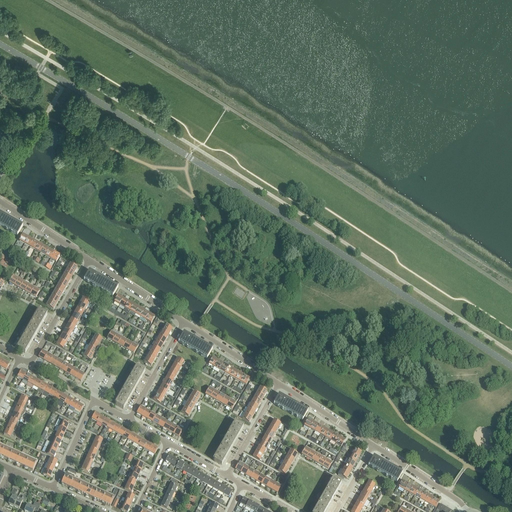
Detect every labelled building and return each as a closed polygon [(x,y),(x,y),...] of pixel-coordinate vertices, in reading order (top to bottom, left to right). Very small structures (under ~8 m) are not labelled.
[(17,223),(14,222),(3,216),(3,215),(0,213),(0,225),(17,236),(18,234),(19,234),(19,233),(22,227),(17,224),(17,223)] [(25,245),(28,238),(23,235),(19,242),(25,245)] [(30,248),(34,241),(28,238),(25,245),(30,248)] [(35,250),(39,244),(34,241),(30,248),(35,250)] [(40,253),(44,247),(39,244),(35,250),(40,253)] [(46,256),(49,250),(44,247),(40,253),(46,256)] [(51,259),(54,253),(49,250),(46,256),(51,259)] [(56,262),(60,256),(54,253),(51,259),(56,262)] [(77,268),(67,262),(65,265),(69,267),(68,270),(74,273),(77,268)] [(71,278),(74,273),(68,270),(65,275),(71,278)] [(118,288),(89,272),(85,278),(84,279),(85,279),(84,281),(113,297),(114,295),(115,294),(114,294),(118,288)] [(68,284),(71,278),(65,275),(62,280),(68,284)] [(14,287),(18,280),(13,277),(9,284),(14,287)] [(20,290),(23,283),(18,280),(14,287),(20,290)] [(65,289),(68,284),(62,280),(59,285),(65,289)] [(25,293),(29,286),(23,283),(20,290),(25,293)] [(62,294),(65,289),(59,285),(56,290),(62,294)] [(30,296),(34,289),(29,286),(25,293),(30,296)] [(35,299),(39,292),(34,289),(30,296),(35,299)] [(59,299),(62,294),(56,290),(53,295),(59,299)] [(56,304),(59,299),(53,295),(50,301),(56,304)] [(119,306),(123,299),(118,296),(114,303),(119,306)] [(87,307),(90,302),(83,298),(80,303),(87,307)] [(125,309),(128,302),(123,299),(119,306),(125,309)] [(53,310),(56,304),(50,301),(47,306),(53,310)] [(129,314),(134,305),(128,302),(125,309),(128,310),(126,313),(129,314)] [(84,313),(87,307),(80,303),(77,309),(84,313)] [(135,315),(139,308),(134,305),(129,314),(130,312),(135,315)] [(140,318),(144,311),(139,308),(135,315),(140,318)] [(81,318),(84,313),(77,309),(74,314),(81,318)] [(25,354),(47,315),(41,312),(41,311),(40,310),(39,311),(38,310),(34,318),(29,327),(24,336),(21,340),(16,349),(17,350),(19,351),(19,350),(25,354)] [(145,321),(149,314),(144,311),(140,318),(145,321)] [(78,323),(81,318),(74,314),(71,319),(78,323)] [(151,324),(154,317),(149,314),(145,321),(151,324)] [(75,328),(78,323),(71,319),(68,325),(77,330),(77,329),(75,328)] [(77,330),(68,325),(65,330),(72,334),(72,333),(74,334),(77,330)] [(169,335),(172,330),(165,326),(162,331),(169,335)] [(69,339),(72,334),(65,330),(62,335),(69,339)] [(166,340),(169,335),(162,331),(159,336),(166,340)] [(113,343),(116,336),(111,333),(107,339),(113,343)] [(212,350),(183,333),(180,339),(179,339),(179,340),(178,342),(207,359),(208,357),(209,356),(208,356),(212,350)] [(66,344),(69,339),(62,335),(59,340),(66,344)] [(102,340),(96,337),(95,336),(92,341),(99,345),(102,340)] [(118,345),(121,339),(116,336),(113,343),(118,345)] [(163,346),(166,340),(159,336),(156,342),(163,346)] [(123,348),(127,342),(121,339),(118,345),(123,348)] [(63,349),(66,344),(59,340),(56,346),(63,349)] [(96,350),(99,345),(92,341),(89,346),(96,350)] [(128,351),(132,345),(127,342),(123,348),(128,351)] [(160,351),(163,346),(156,342),(153,347),(160,351)] [(133,354),(139,345),(136,343),(135,346),(132,345),(128,351),(133,354)] [(93,356),(96,350),(89,346),(86,352),(93,356)] [(150,352),(157,356),(160,351),(153,347),(150,352)] [(180,356),(183,351),(175,347),(172,353),(180,356)] [(44,361),(48,354),(42,351),(38,358),(44,361)] [(90,361),(93,356),(86,352),(83,357),(90,361)] [(147,357),(154,361),(157,356),(150,352),(147,357)] [(182,358),(195,365),(198,360),(185,353),(182,358)] [(49,364),(53,357),(48,354),(44,361),(49,364)] [(54,367),(58,360),(53,357),(49,364),(54,367)] [(151,367),(154,361),(147,357),(144,363),(151,367)] [(181,368),(184,362),(177,358),(174,364),(181,368)] [(213,370),(218,361),(212,358),(208,366),(211,367),(210,368),(213,370)] [(59,370),(63,363),(58,360),(54,367),(59,370)] [(219,371),(223,364),(218,361),(213,370),(214,368),(219,371)] [(6,370),(9,365),(4,362),(0,368),(6,371),(5,373),(7,374),(8,371),(6,370)] [(64,373),(68,366),(63,363),(59,370),(64,373)] [(178,373),(181,368),(174,364),(171,369),(178,373)] [(224,374),(228,367),(223,364),(219,371),(224,374)] [(70,376),(74,369),(68,366),(64,373),(70,376)] [(123,410),(145,371),(139,367),(138,366),(137,367),(137,366),(114,405),(115,405),(115,406),(117,406),(123,410)] [(230,377),(234,370),(228,367),(224,374),(230,377)] [(75,379),(79,372),(74,369),(70,376),(75,379)] [(175,378),(178,373),(171,369),(168,374),(175,378)] [(235,380),(239,373),(234,370),(230,377),(235,380)] [(22,380),(26,374),(20,371),(17,377),(22,380)] [(80,382),(84,375),(79,372),(75,379),(80,382)] [(240,383),(244,376),(239,373),(235,380),(240,383)] [(27,383),(31,377),(26,374),(22,380),(27,383)] [(172,383),(175,378),(168,374),(165,379),(172,383)] [(246,386),(249,379),(244,376),(240,383),(246,386)] [(33,386),(36,380),(31,377),(27,383),(33,386)] [(169,389),(172,383),(165,379),(162,385),(169,389)] [(38,389),(42,383),(36,380),(33,386),(38,389)] [(42,395),(47,386),(42,383),(38,389),(37,392),(42,395)] [(166,394),(169,389),(162,385),(159,390),(166,394)] [(48,395),(52,389),(47,386),(42,395),(43,393),(48,395)] [(264,397),(267,391),(260,388),(257,393),(264,397)] [(54,398),(57,392),(52,389),(48,395),(54,398)] [(211,399),(214,392),(209,389),(205,396),(211,399)] [(163,399),(166,394),(159,390),(156,395),(163,399)] [(59,401),(62,395),(57,392),(54,398),(59,401)] [(197,401),(200,396),(193,392),(191,397),(197,401)] [(216,402),(220,395),(214,392),(211,399),(216,402)] [(261,402),(264,397),(257,393),(254,398),(261,402)] [(64,404),(68,398),(62,395),(59,401),(64,404)] [(160,404),(163,399),(156,395),(153,401),(160,404)] [(221,404),(225,398),(220,395),(216,402),(221,404)] [(307,411),(279,395),(275,402),(274,403),(273,405),(302,421),(303,419),(304,418),(307,411)] [(26,403),(28,399),(21,396),(19,402),(27,406),(28,404),(26,403)] [(194,406),(197,401),(191,397),(188,402),(194,406)] [(69,407),(73,401),(68,398),(64,404),(69,407)] [(226,407),(230,401),(225,398),(221,404),(226,407)] [(258,407),(261,402),(254,398),(251,403),(258,407)] [(75,410),(78,404),(73,401),(69,407),(68,410),(73,413),(75,410)] [(232,410),(235,404),(230,401),(226,407),(232,410)] [(25,411),(27,406),(19,402),(16,408),(23,411),(23,410),(25,411)] [(191,412),(194,406),(188,402),(184,408),(191,412)] [(255,413),(258,407),(251,403),(248,409),(255,413)] [(80,413),(83,407),(78,404),(75,410),(80,413)] [(142,417),(146,410),(140,407),(136,414),(142,417)] [(21,414),(23,411),(16,408),(14,413),(22,417),(22,416),(21,414)] [(188,417),(191,412),(184,408),(181,413),(188,417)] [(252,418),(255,413),(248,409),(245,414),(252,418)] [(147,420),(151,413),(146,410),(142,417),(147,420)] [(19,422),(22,417),(14,413),(11,418),(19,422)] [(96,423),(100,416),(95,413),(91,420),(96,423)] [(152,423),(156,416),(151,413),(147,420),(152,423)] [(249,423),(252,418),(245,414),(242,419),(249,423)] [(101,425),(105,419),(100,416),(96,423),(101,425)] [(157,426),(161,419),(156,416),(152,423),(157,426)] [(17,427),(19,422),(11,418),(9,424),(17,428),(17,427)] [(69,425),(67,424),(68,421),(62,418),(60,421),(62,422),(59,427),(58,427),(66,430),(69,425)] [(107,429),(110,422),(105,419),(101,425),(107,429)] [(163,429),(166,422),(161,419),(157,426),(163,429)] [(309,429),(313,423),(307,419),(304,426),(309,429)] [(277,430),(280,424),(273,420),(270,426),(277,430)] [(112,431),(115,425),(110,422),(107,429),(106,431),(108,432),(109,430),(112,431)] [(168,432),(172,425),(166,422),(163,429),(168,432)] [(221,466),(243,427),(237,424),(237,423),(236,423),(235,422),(213,461),(214,461),(214,462),(215,463),(215,462),(221,466)] [(314,432),(318,426),(313,423),(309,429),(314,432)] [(15,433),(17,428),(9,424),(6,429),(15,433)] [(116,436),(121,428),(115,425),(112,431),(112,432),(112,433),(116,436)] [(173,435),(177,428),(172,425),(168,432),(173,435)] [(274,435),(277,430),(270,426),(267,431),(274,435)] [(320,435),(323,429),(318,426),(314,432),(320,435)] [(64,436),(66,430),(58,427),(56,432),(57,433),(64,436)] [(122,437),(126,431),(121,428),(116,436),(119,437),(119,436),(122,437)] [(178,438),(182,431),(177,428),(173,435),(178,438)] [(16,434),(15,433),(6,429),(4,435),(15,440),(16,438),(15,437),(16,434)] [(325,438),(329,432),(323,429),(320,435),(325,438)] [(128,440),(131,434),(126,431),(122,437),(128,440)] [(274,435),(267,431),(264,436),(271,440),(274,435)] [(330,441),(334,435),(329,432),(325,438),(330,441)] [(61,441),(64,436),(57,433),(54,438),(61,441)] [(133,443),(136,437),(131,434),(128,440),(133,443)] [(336,444),(339,438),(334,435),(330,441),(336,444)] [(268,445),(271,440),(264,436),(262,441),(268,445)] [(102,446),(104,441),(102,440),(96,437),(93,443),(100,446),(102,446)] [(138,446),(142,440),(136,437),(133,443),(138,446)] [(61,441),(54,438),(53,438),(50,443),(58,447),(61,441)] [(340,447),(344,441),(339,438),(336,444),(340,447)] [(143,449),(147,443),(142,440),(138,446),(143,449)] [(265,450),(268,445),(262,441),(259,447),(265,450)] [(56,452),(58,447),(50,443),(49,446),(48,446),(47,448),(56,452)] [(98,452),(100,446),(93,443),(91,448),(98,452)] [(149,452),(152,446),(147,443),(143,449),(149,452)] [(36,463),(12,452),(0,446),(0,456),(32,472),(36,463)] [(154,455),(158,449),(152,446),(149,452),(154,455)] [(262,456),(265,450),(259,447),(256,452),(262,456)] [(53,458),(56,452),(47,448),(44,454),(53,458)] [(95,457),(98,452),(91,448),(88,454),(95,457)] [(297,454),(287,449),(287,450),(286,451),(287,452),(285,455),(288,456),(294,460),(297,454)] [(307,458),(310,452),(305,449),(301,455),(307,458)] [(358,458),(361,453),(354,449),(351,455),(358,458)] [(259,461),(262,456),(256,452),(253,457),(259,461)] [(312,461),(316,455),(310,452),(307,458),(312,461)] [(93,462),(95,457),(88,454),(86,459),(93,462)] [(131,462),(133,457),(127,454),(125,459),(131,462)] [(317,464),(321,457),(316,455),(312,461),(317,464)] [(355,464),(358,459),(358,458),(351,455),(348,460),(355,464)] [(170,465),(174,459),(168,456),(165,461),(163,465),(165,466),(167,463),(170,465)] [(291,465),(294,460),(288,456),(284,461),(291,465)] [(322,467),(326,460),(321,457),(317,464),(322,467)] [(402,473),(373,457),(368,466),(397,482),(402,473)] [(55,468),(58,461),(51,458),(48,464),(55,468)] [(90,468),(93,462),(86,459),(83,465),(90,468)] [(176,468),(179,462),(174,459),(170,465),(176,468)] [(327,470),(331,463),(326,460),(322,467),(327,470)] [(352,469),(355,464),(348,460),(345,465),(352,469)] [(288,470),(291,465),(284,461),(281,466),(288,470)] [(141,471),(144,465),(137,462),(134,468),(141,471)] [(180,472),(184,465),(179,462),(176,468),(179,470),(178,471),(180,472)] [(240,473),(244,466),(239,463),(235,470),(240,473)] [(52,473),(55,468),(48,464),(45,470),(52,473)] [(88,473),(90,468),(83,465),(81,470),(88,473)] [(186,474),(189,468),(184,465),(180,472),(181,472),(183,473),(183,472),(186,474)] [(349,474),(352,469),(345,465),(342,470),(349,474)] [(246,476),(249,469),(244,466),(240,473),(246,476)] [(285,475),(288,470),(281,466),(278,472),(285,475)] [(138,477),(141,471),(134,468),(132,474),(138,477)] [(191,477),(195,471),(189,468),(186,474),(191,477)] [(251,479),(255,472),(249,469),(246,476),(251,479)] [(50,478),(52,473),(45,470),(43,475),(50,478)] [(346,479),(349,474),(342,470),(339,476),(346,479)] [(196,480),(200,474),(195,471),(191,477),(196,480)] [(256,482),(260,475),(255,472),(251,479),(256,482)] [(136,482),(138,477),(132,474),(129,479),(136,482)] [(202,483),(205,477),(200,474),(196,480),(202,483)] [(114,498),(89,487),(69,478),(70,477),(65,475),(64,477),(65,477),(61,485),(110,507),(114,498)] [(261,485),(265,478),(260,475),(256,482),(261,485)] [(207,486),(210,480),(205,477),(202,483),(207,486)] [(176,487),(177,485),(175,484),(177,481),(171,478),(170,481),(172,482),(171,485),(170,485),(168,490),(174,493),(176,487)] [(267,488),(270,481),(265,478),(261,485),(267,488)] [(324,511),(341,482),(335,479),(336,479),(334,478),(333,478),(316,508),(314,511),(313,511),(324,511)] [(134,487),(136,482),(129,479),(128,482),(126,482),(125,484),(134,487)] [(212,488),(215,483),(210,480),(207,486),(212,488)] [(272,491),(276,484),(270,481),(267,488),(272,491)] [(372,491),(375,485),(369,481),(365,487),(372,491)] [(404,491),(407,484),(402,481),(398,488),(404,491)] [(217,491),(221,486),(215,483),(212,488),(217,491)] [(131,493),(134,487),(125,484),(124,486),(125,486),(123,489),(131,493)] [(277,494),(281,487),(276,484),(272,491),(277,494)] [(409,494),(413,487),(407,484),(404,491),(409,494)] [(223,494),(226,489),(221,486),(217,491),(223,494)] [(369,496),(372,491),(365,487),(363,492),(369,496)] [(414,497),(418,490),(413,487),(409,494),(414,497)] [(13,489),(8,500),(10,501),(8,504),(13,507),(17,499),(16,498),(17,495),(16,494),(17,491),(13,489)] [(228,497),(231,492),(226,489),(223,494),(228,497)] [(172,498),(174,493),(168,490),(165,495),(172,498)] [(420,500),(423,493),(418,490),(414,497),(420,500)] [(366,501),(369,496),(363,492),(360,497),(366,501)] [(425,503),(428,496),(423,493),(420,500),(425,503)] [(132,503),(134,497),(128,494),(125,500),(132,503)] [(169,504),(172,498),(165,495),(163,501),(169,504)] [(24,504),(27,498),(23,496),(21,500),(17,499),(13,507),(19,509),(22,503),(24,504)] [(430,506),(434,499),(428,496),(425,503),(428,505),(427,507),(429,508),(430,506)] [(363,506),(366,501),(360,497),(357,502),(363,506)] [(244,510),(248,501),(243,498),(243,499),(242,501),(240,504),(243,506),(241,508),(244,510)] [(435,509),(439,502),(434,499),(430,506),(435,509)] [(129,508),(132,503),(125,500),(124,503),(122,502),(121,504),(123,505),(129,508)] [(166,509),(169,504),(163,501),(160,507),(166,509)] [(250,510),(254,504),(248,501),(244,510),(246,508),(250,510)] [(360,511),(363,506),(357,502),(354,508),(360,511)] [(37,511),(38,510),(40,506),(40,505),(34,503),(32,507),(27,505),(24,511),(33,511),(34,511),(37,511)] [(215,511),(218,506),(211,503),(210,506),(208,505),(207,508),(215,511)]
